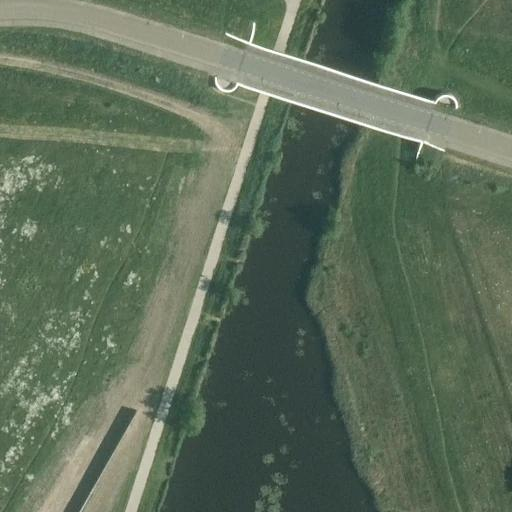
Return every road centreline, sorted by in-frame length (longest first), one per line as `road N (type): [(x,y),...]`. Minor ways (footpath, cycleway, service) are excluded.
road 1 (residential): [(511,149),(247,67)]
road 2 (residential): [(0,4),(69,11),(247,67)]
